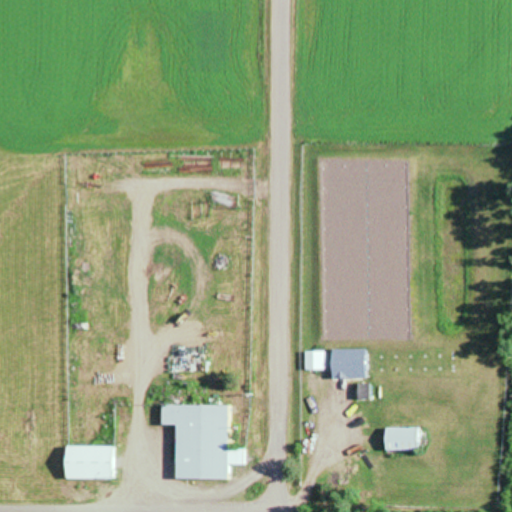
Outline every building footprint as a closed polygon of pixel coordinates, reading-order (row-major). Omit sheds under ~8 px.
[(366,376),(366,347),(331,347),(331,376),(366,376)] [(306,349),(306,368),(327,368),(327,349),(306,349)] [(358,395),(369,395),(369,381),(358,381),(358,395)] [(234,403),(162,402),(162,423),(176,424),(175,476),(234,477),(234,462),(248,463),(249,446),(234,446),(234,403)] [(385,447),(421,447),(421,424),(385,424),(385,447)] [(117,476),(117,445),(65,445),(65,476),(117,476)]
